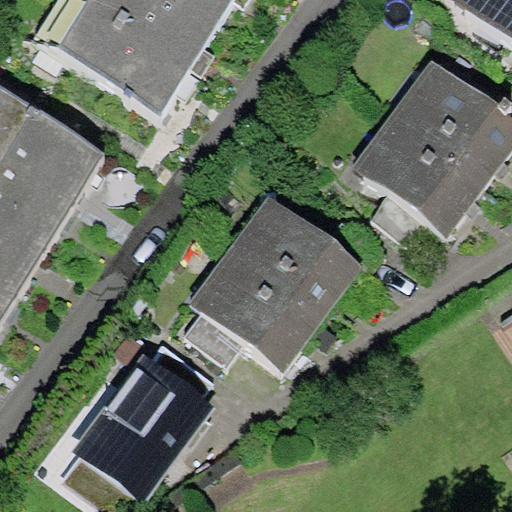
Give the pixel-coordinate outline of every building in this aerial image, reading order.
[(80,0),(54,41),(161,109),(230,0),(80,0)] [(511,0),(464,0),(454,14),(511,56),(511,0)] [(434,84),(395,135),(485,200),(511,163),(511,126),(511,127),(504,121),(497,130),(434,84)] [(0,318),(104,154),(0,88),(0,318)] [(485,200),(395,135),(360,183),(394,208),(376,232),(428,270),(445,247),(448,250),(485,200)] [(268,210),(230,266),(322,335),(363,282),(375,290),(392,267),(343,231),(327,253),(268,210)] [(322,335),(230,266),(189,320),(201,329),(190,344),(228,374),(241,356),(283,389),(322,335)] [(208,393),(166,362),(152,382),(141,374),(77,461),(145,510),(208,423),(194,412),(208,393)]
